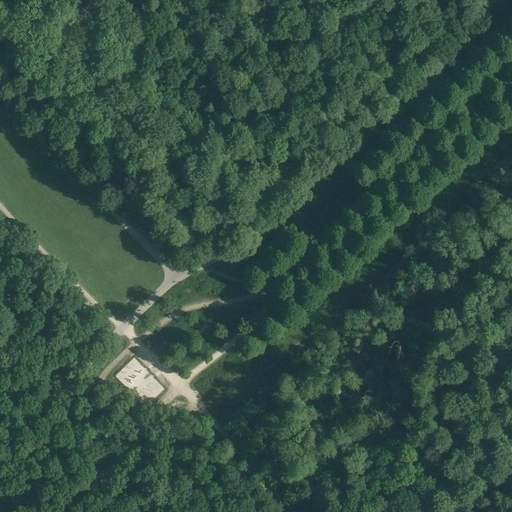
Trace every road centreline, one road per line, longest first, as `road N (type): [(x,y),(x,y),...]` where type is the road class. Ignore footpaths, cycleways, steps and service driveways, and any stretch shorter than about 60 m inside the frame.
road 1 (unknown): [(155,511),(87,412),(97,381),(168,319),(257,293),(511,54)]
road 2 (unknown): [(97,381),(0,285)]
